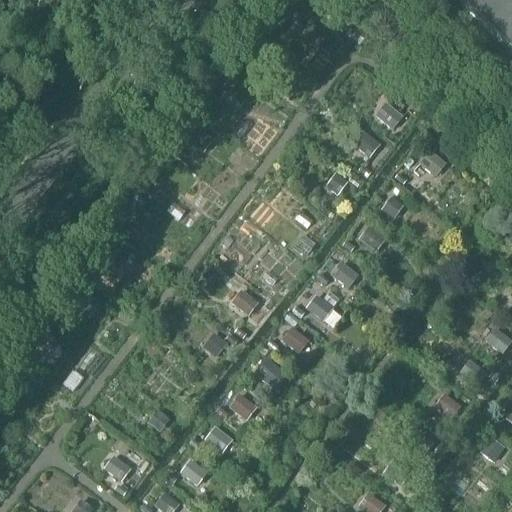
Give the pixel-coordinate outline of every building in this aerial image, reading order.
[(511,0),(455,0),(454,1),(511,58),(511,0)] [(294,5),(285,16),(298,26),(307,16),(294,5)] [(258,54),(250,66),(263,76),(271,64),(258,54)] [(229,69),(226,73),(233,79),(237,74),(229,69)] [(218,78),(215,82),(223,88),(226,84),(218,78)] [(219,102),(235,114),(243,104),(228,91),(219,102)] [(400,121),(384,108),(376,119),(391,132),(400,121)] [(195,131),(186,143),(202,155),(211,144),(195,131)] [(377,149),(362,137),(353,148),(368,160),(377,149)] [(428,156),(419,167),(434,179),(443,168),(428,156)] [(361,170),(358,174),(366,180),(369,177),(361,170)] [(326,190),(337,197),(345,186),(334,178),(326,190)] [(397,178),(394,182),(401,188),(405,184),(397,178)] [(351,181),(348,185),(355,190),(358,187),(351,181)] [(142,190),(139,193),(147,199),(150,195),(142,190)] [(381,213),(392,221),(401,210),(390,202),(381,213)] [(383,244),(368,232),(359,243),(375,255),(383,244)] [(345,245),(342,249),(349,255),(353,251),(345,245)] [(94,264),(113,277),(122,264),(103,250),(94,264)] [(332,279),(348,291),(356,280),(340,268),(332,279)] [(83,271),(79,275),(87,281),(90,276),(83,271)] [(319,279),(316,282),(324,288),(327,284),(319,279)] [(66,303),(82,315),(91,303),(75,291),(66,303)] [(255,308),(239,295),(231,306),(247,318),(255,308)] [(306,312),(322,324),(330,313),(314,301),(306,312)] [(50,308),(47,312),(55,318),(58,314),(50,308)] [(295,311),(292,315),(299,321),(302,317),(295,311)] [(237,332),(234,336),(242,342),(245,338),(237,332)] [(306,345),(290,333),(282,344),(297,356),(306,345)] [(485,344),(501,357),(509,345),(493,333),(485,344)] [(34,345),(49,358),(58,347),(43,334),(34,345)] [(228,339),(225,343),(233,349),(236,345),(228,339)] [(216,340),(206,353),(215,360),(225,348),(216,340)] [(269,345),(266,348),(274,354),(276,350),(269,345)] [(20,346),(17,350),(25,356),(27,352),(20,346)] [(496,363),(492,367),(500,373),(503,370),(496,363)] [(284,379),(266,365),(255,378),(274,393),(284,379)] [(484,378),(468,366),(460,376),(475,389),(484,378)] [(7,381),(23,393),(31,382),(15,370),(7,381)] [(244,377),(240,381),(248,388),(251,383),(244,377)] [(458,411),(442,399),(434,410),(450,422),(458,411)] [(229,411),(245,423),(254,412),(238,400),(229,411)] [(218,411),(215,416),(223,422),(226,418),(218,411)] [(205,443),(221,455),(229,445),(214,432),(205,443)] [(412,450),(423,458),(431,447),(420,439),(412,450)] [(193,443),(189,448),(197,454),(200,450),(193,443)] [(480,456),(491,464),(501,451),(490,443),(480,456)] [(104,473),(120,484),(128,474),(112,462),(104,473)] [(384,476),(399,488),(408,477),(392,465),(384,476)] [(180,476),(195,489),(204,478),(189,466),(180,476)] [(166,478),(164,482),(172,487),(174,483),(166,478)] [(117,489),(114,493),(122,499),(125,495),(117,489)] [(155,509),(158,511),(173,511),(176,509),(163,499),(155,509)] [(358,509),(361,511),(381,511),(382,511),(366,499),(358,509)]
